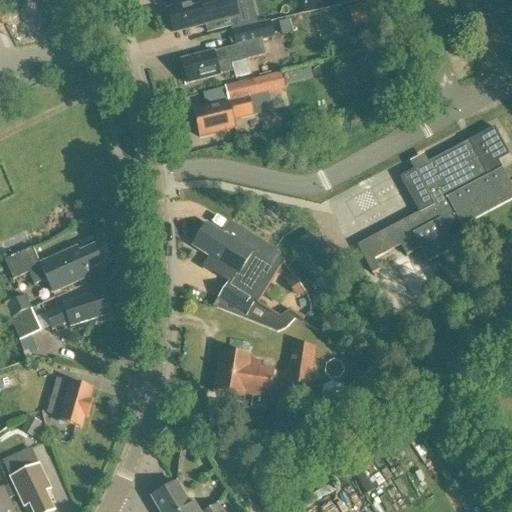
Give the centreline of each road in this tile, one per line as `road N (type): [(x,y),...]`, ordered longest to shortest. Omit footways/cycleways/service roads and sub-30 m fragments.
road 1 (secondary): [(108,511),(150,392),(161,264),(139,116),(100,0)]
road 2 (unknown): [(150,177),(213,174),(378,219)]
